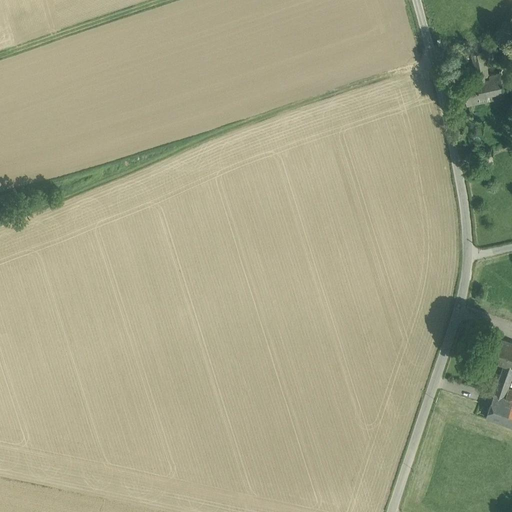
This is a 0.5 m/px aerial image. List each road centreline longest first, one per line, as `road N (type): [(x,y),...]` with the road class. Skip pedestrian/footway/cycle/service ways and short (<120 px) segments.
road 1 (unclassified): [(416,0),(462,191),(468,256),(461,304),(392,511)]
road 2 (track): [(0,219),(433,59)]
road 3 (track): [(0,54),(159,0)]
